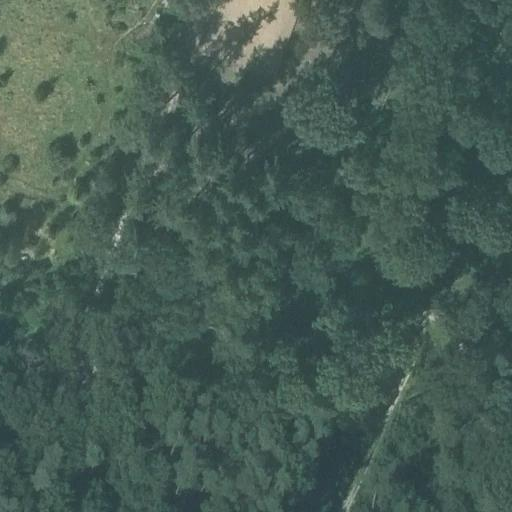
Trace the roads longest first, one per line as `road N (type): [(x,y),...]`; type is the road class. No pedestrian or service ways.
road 1 (track): [(0,457),(125,414),(419,291),(445,295)]
road 2 (track): [(445,295),(339,511)]
